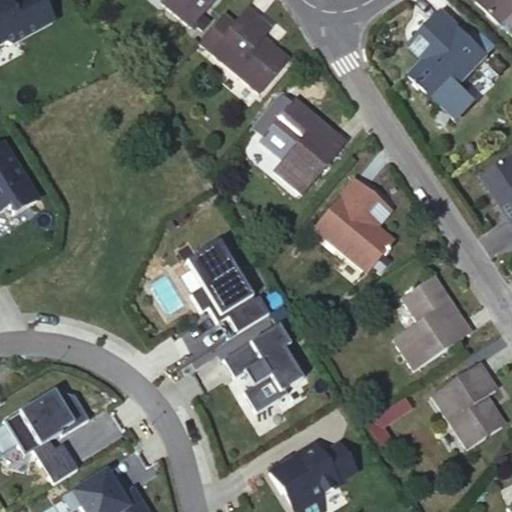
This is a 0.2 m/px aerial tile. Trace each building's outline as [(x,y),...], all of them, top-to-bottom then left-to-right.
[(0,0),(0,55),(52,27),(37,0),(16,0),(6,6),(2,0),(0,0)] [(191,30),(215,0),(166,0),(162,6),(191,30)] [(511,0),(476,0),(475,2),(503,29),(503,28),(511,36),(511,0)] [(271,31),(246,9),(233,24),(220,13),(197,41),(260,94),(286,63),(261,42),(271,31)] [(440,12),(418,36),(434,52),(422,64),(409,79),(413,82),(411,85),(416,91),(419,89),(439,108),(486,57),(440,12)] [(434,52),(418,36),(407,49),(422,64),(434,52)] [(311,129),(317,122),(292,102),(268,131),(290,149),(272,173),(301,197),(339,152),(311,129)] [(344,146),(317,122),(311,129),(339,152),(344,146)] [(2,145),(0,146),(0,213),(7,209),(12,217),(37,202),(2,145)] [(511,157),(481,179),(499,206),(507,201),(511,208),(511,157)] [(364,219),(379,201),(353,181),(313,230),(367,275),(384,253),(387,256),(392,250),(390,247),(393,243),(378,230),(364,219)] [(392,213),(379,201),(364,219),(378,230),(392,213)] [(511,208),(507,201),(499,206),(511,225),(511,208)] [(215,241),(195,253),(197,256),(199,259),(198,265),(188,271),(200,291),(189,298),(200,315),(207,311),(216,326),(226,320),(236,335),(268,316),(257,299),(252,302),(215,241)] [(199,259),(197,256),(184,264),(188,271),(198,265),(199,259)] [(443,310),(448,306),(432,280),(415,291),(412,288),(405,293),(407,296),(401,300),(417,325),(393,342),(414,373),(463,341),(443,310)] [(469,337),(448,306),(443,310),(463,341),(469,337)] [(288,348),(276,329),(221,363),(232,382),(241,377),(249,390),(241,396),(254,417),(285,398),(283,393),(300,383),(281,352),(288,348)] [(496,393),(478,367),(432,398),(467,452),(501,430),(483,401),(496,393)] [(52,392),(2,423),(18,449),(32,452),(59,436),(61,437),(88,421),(73,396),(52,392)] [(402,397),(364,427),(375,442),(414,413),(402,397)] [(268,474),(282,496),(294,488),(305,507),(308,511),(321,511),(332,505),(326,495),(347,482),(346,479),(364,468),(347,441),(329,452),(322,441),(268,474)] [(104,474),(63,499),(70,511),(71,511),(78,507),(80,511),(144,511),(132,490),(127,494),(119,498),(113,488),(104,474)] [(120,483),(113,488),(119,498),(127,494),(120,483)]
